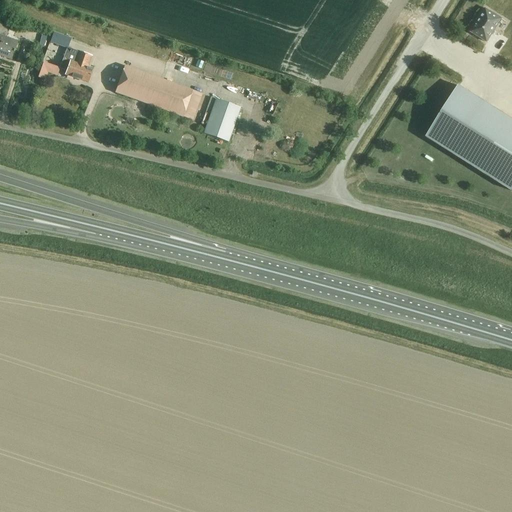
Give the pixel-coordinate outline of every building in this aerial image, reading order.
[(470,33),(487,43),(502,19),(485,9),(470,33)] [(9,28),(6,27),(0,25),(0,56),(9,59),(14,44),(8,42),(9,40),(5,39),(9,28)] [(53,32),(50,42),(67,49),(70,39),(53,32)] [(60,47),(49,43),(47,49),(58,53),(60,47)] [(63,74),(86,83),(91,70),(86,68),(90,57),(75,51),(75,52),(66,49),(58,68),(64,70),(63,74)] [(167,61),(189,69),(192,59),(170,51),(167,61)] [(190,121),(199,94),(123,66),(114,93),(140,103),(139,107),(144,109),(146,105),(190,121)] [(511,119),(459,87),(427,138),(511,191),(511,119)] [(228,143),(240,108),(215,99),(210,114),(205,126),(203,134),(228,143)] [(205,112),(200,124),(205,126),(210,114),(205,112)]
